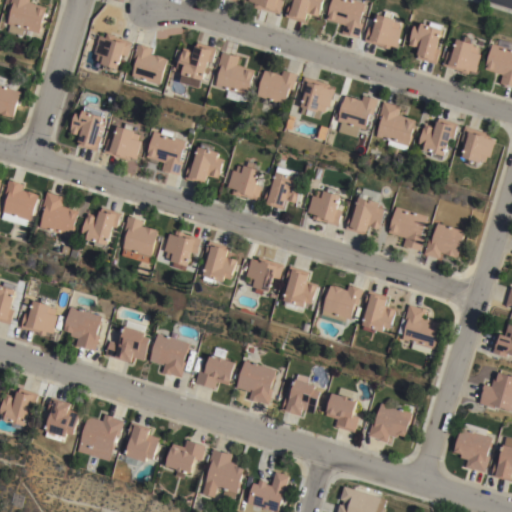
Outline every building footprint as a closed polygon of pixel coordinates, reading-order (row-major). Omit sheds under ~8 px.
[(6,23),(13,2),(10,1),(10,0),(29,0),(29,1),(46,7),(38,33),(32,32),(30,37),(29,39),(27,39),(25,39),(24,36),(26,30),(24,29),(22,35),(6,30),(8,24),(6,23)] [(253,5),(254,2),(248,0),(283,0),(279,13),(253,5)] [(289,3),(292,4),(293,0),(323,0),(319,16),(307,13),(305,22),(285,16),(289,3)] [(360,22),(364,23),(359,37),(337,30),(339,22),(326,18),(331,0),(356,0),(366,3),(360,22)] [(386,15),(387,11),(394,13),(393,17),(396,18),(395,20),(401,22),(399,28),(403,29),(397,46),(391,44),(390,48),(365,40),(369,25),(375,27),(379,13),(386,15)] [(438,47),(441,49),(437,63),(417,57),(422,42),(419,41),(417,47),(409,44),(415,25),(421,27),(424,18),(443,24),(442,29),(443,29),(438,47)] [(122,54),(118,69),(111,67),(110,71),(102,69),(103,64),(101,63),(101,61),(95,59),(97,53),(92,52),(98,31),(132,41),(128,56),(122,54)] [(476,44),(475,45),(481,47),(479,53),(483,54),(477,72),(470,70),(469,74),(462,72),(462,71),(444,65),(448,50),(454,52),(458,38),(476,44)] [(498,44),(500,38),(511,41),(511,45),(511,48),(511,85),(500,82),(502,74),(485,69),(493,43),(498,44)] [(182,73),(181,73),(184,63),(178,61),(182,47),(192,50),(195,41),(216,47),(211,62),(207,61),(205,66),(209,68),(205,81),(201,79),(198,88),(186,84),(188,80),(180,78),(182,73)] [(136,60),(133,59),(138,43),(141,44),(141,43),(150,46),(150,47),(152,47),(150,53),(156,55),(157,54),(164,56),(163,57),(168,58),(160,84),(131,76),(136,60)] [(221,65),(217,63),(222,49),(240,56),(237,63),(255,70),(243,103),(225,97),(227,89),(214,85),(221,65)] [(263,69),(281,74),(283,70),(298,74),(293,89),(289,88),(284,103),(256,95),(263,69)] [(0,75),(19,82),(17,90),(21,91),(13,117),(9,116),(8,117),(2,115),(2,114),(0,113),(0,75)] [(300,106),(305,90),(299,88),(303,75),(329,83),(328,87),(335,89),(333,93),(338,94),(334,107),(329,105),(329,107),(325,106),(324,111),(318,110),(317,111),(315,110),(313,117),(305,114),(307,108),(300,106)] [(345,95),(361,100),(363,94),(378,99),(373,114),(370,113),(364,129),(336,120),(345,95)] [(381,116),(379,116),(383,101),(400,106),(398,115),(415,120),(411,135),(413,136),(412,142),(409,141),(406,150),(386,144),(388,140),(375,136),(381,116)] [(78,145),(81,135),(70,132),(76,112),(82,114),(84,110),(105,116),(99,135),(102,136),(98,151),(78,145)] [(424,149),(425,145),(418,143),(424,124),(433,127),(431,131),(433,132),(438,117),(458,124),(453,138),(450,137),(444,155),(424,149)] [(104,153),(108,138),(114,140),(119,125),(136,131),(136,133),(141,134),(140,138),(134,137),(134,138),(143,141),(137,159),(131,157),(130,160),(104,153)] [(490,133),(489,138),(490,138),(490,137),(496,139),(491,157),(487,156),(486,162),(480,160),(479,162),(476,161),(475,166),(467,163),(468,159),(462,157),(466,142),(460,140),(464,126),(490,133)] [(167,171),(167,172),(159,170),(162,162),(146,157),(154,131),(161,133),(162,128),(174,132),(173,136),(186,140),(180,160),(183,161),(179,175),(167,171)] [(207,175),(204,185),(184,179),(189,164),(192,165),(198,146),(218,152),(217,157),(223,159),(218,178),(207,175)] [(313,166),(312,171),(313,171),(311,177),(307,176),(308,173),(305,172),(308,164),(313,166)] [(232,188),(227,187),(232,169),(235,170),(237,165),(242,166),(242,165),(261,170),(256,184),(262,186),(258,201),(240,195),(240,197),(231,194),(232,188)] [(267,188),(271,189),(278,166),(299,172),(296,181),(303,183),(297,203),(286,199),(283,209),(263,203),(267,188)] [(318,168),(324,169),(321,179),(315,178),(318,168)] [(31,221),(28,220),(26,226),(1,218),(3,212),(2,212),(8,192),(4,191),(8,180),(12,181),(24,184),(22,190),(28,192),(28,191),(34,193),(34,194),(39,195),(31,221)] [(329,186),(337,188),(335,193),(341,196),(337,209),(342,210),(336,226),(313,218),(314,214),(307,212),(313,195),(322,198),(324,190),(327,191),(329,186)] [(359,197),(360,197),(363,187),(380,193),(378,202),(381,203),(379,207),(385,209),(379,229),(369,225),(366,235),(346,229),(350,214),(353,215),(359,197)] [(39,227),(46,204),(43,203),(46,191),(64,197),(61,205),(79,211),(71,237),(69,236),(68,242),(44,235),(46,229),(39,227)] [(428,216),(422,236),(426,237),(422,251),(410,247),(410,248),(403,246),(405,238),(388,232),(396,206),(428,216)] [(87,240),(88,235),(82,233),(87,214),(98,218),(101,207),(122,213),(117,228),(114,227),(108,246),(106,245),(105,249),(93,245),(95,242),(87,240)] [(123,249),(129,227),(125,226),(128,216),(143,220),(142,226),(158,230),(151,257),(123,249)] [(466,231),(458,257),(456,257),(444,254),(444,253),(441,252),(439,259),(424,254),(429,237),(433,238),(438,223),(466,231)] [(163,251),(169,233),(178,236),(179,232),(201,239),(196,254),(191,253),(187,267),(170,261),(170,259),(164,257),(166,252),(163,251)] [(228,247),(225,256),(237,260),(230,280),(224,278),(223,283),(202,276),(203,272),(196,270),(198,263),(204,265),(208,254),(204,252),(207,242),(211,243),(212,241),(228,247)] [(63,246),(69,248),(67,254),(61,252),(63,246)] [(254,260),(254,261),(261,263),(262,258),(284,264),(280,280),(273,278),(270,292),(252,288),(253,285),(247,283),(248,278),(245,277),(250,259),(254,260)] [(312,305),(305,303),(304,308),(282,301),(288,281),(285,280),(289,266),(309,272),(308,276),(307,282),(317,285),(312,305)] [(0,285),(18,291),(12,310),(15,311),(13,318),(12,317),(10,324),(0,320),(0,285)] [(323,311),(322,310),(330,285),(332,286),(333,285),(343,288),(343,289),(347,290),(349,285),(352,287),(353,285),(360,288),(365,290),(360,305),(355,303),(354,305),(355,306),(354,310),(353,310),(349,319),(346,318),(344,326),(320,318),(323,311)] [(375,330),(374,333),(362,330),(363,326),(362,325),(368,306),(364,305),(368,290),(388,296),(386,306),(396,309),(390,329),(384,328),(383,333),(375,330)] [(26,312),(31,314),(35,301),(52,306),(52,307),(57,309),(56,313),(51,311),(50,314),(59,316),(53,334),(47,332),(46,336),(38,334),(38,332),(21,327),(26,312)] [(403,335),(399,333),(403,319),(405,319),(409,304),(426,309),(425,312),(428,319),(441,323),(440,328),(443,329),(439,345),(435,344),(434,348),(431,347),(429,354),(410,348),(412,342),(402,339),(403,335)] [(81,346),(81,347),(75,345),(76,343),(77,343),(78,338),(71,336),(72,333),(65,331),(72,307),(104,317),(99,335),(100,336),(96,350),(81,346)] [(511,326),(511,355),(507,354),(506,358),(492,353),(498,335),(504,336),(508,325),(511,326)] [(110,340),(122,344),(127,327),(147,333),(146,337),(152,339),(145,361),(133,358),(132,363),(106,355),(110,340)] [(182,378),(172,374),(172,375),(162,372),(164,365),(151,361),(159,334),(191,343),(190,344),(197,347),(191,369),(185,367),(182,378)] [(227,359),(227,360),(238,364),(230,386),(218,382),(216,390),(196,383),(201,368),(207,370),(212,356),(213,357),(217,347),(228,351),(225,358),(227,359)] [(276,370),(271,389),(273,389),(268,405),(258,402),(257,402),(248,400),(250,393),(235,388),(244,360),(276,370)] [(511,412),(494,406),(493,408),(478,404),(482,389),(483,384),(491,386),(493,379),(496,380),(498,373),(511,377),(511,412)] [(290,399),(297,375),(309,378),(308,383),(315,386),(314,390),(320,391),(314,414),(302,411),(301,416),(282,411),(285,398),(290,399)] [(13,395),(15,387),(39,394),(36,403),(32,402),(25,428),(23,427),(22,430),(11,427),(12,423),(4,421),(7,412),(1,410),(5,393),(13,395)] [(337,396),(340,387),(357,392),(354,401),(357,402),(353,416),(359,418),(355,433),(335,427),(337,419),(326,416),(333,394),(337,396)] [(68,435),(67,439),(46,433),(52,413),(45,411),(49,397),(71,404),(69,410),(80,413),(74,437),(68,435)] [(387,405),(389,399),(399,403),(399,405),(404,407),(405,404),(415,407),(412,418),(413,419),(411,426),(410,425),(406,438),(398,436),(397,438),(392,437),(390,444),(378,440),(379,439),(368,436),(373,421),(376,422),(381,403),(387,405)] [(120,437),(117,436),(110,462),(77,453),(87,417),(103,421),(104,415),(114,417),(114,418),(124,421),(120,437)] [(133,437),(128,435),(132,422),(152,429),(150,435),(162,439),(154,462),(148,460),(146,464),(126,457),(133,437)] [(486,457),(489,458),(485,473),(473,469),(473,470),(464,468),(467,460),(459,458),(460,455),(453,453),(460,428),(463,429),(465,423),(487,430),(485,436),(492,438),(486,457)] [(511,438),(511,475),(510,481),(491,477),(494,463),(498,464),(502,446),(503,446),(505,437),(511,438)] [(186,473),(184,478),(176,476),(177,471),(167,468),(173,445),(185,448),(187,441),(207,446),(202,462),(197,461),(193,475),(186,473)] [(210,461),(208,461),(212,445),(232,451),(230,459),(235,460),(235,463),(243,465),(235,497),(222,493),(224,486),(217,485),(214,494),(202,491),(210,461)] [(246,501),(252,480),(257,482),(259,475),(267,478),(266,482),(271,484),(276,468),(283,470),(283,471),(289,473),(278,511),(246,501)] [(353,485),(359,483),(383,491),(375,511),(336,511),(340,501),(343,502),(344,498),(340,496),(345,482),(353,485)]
